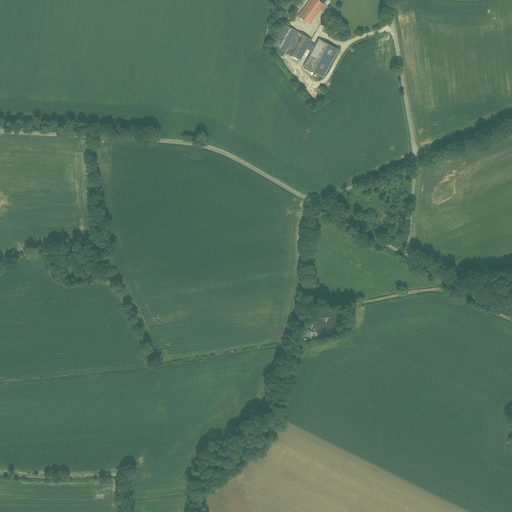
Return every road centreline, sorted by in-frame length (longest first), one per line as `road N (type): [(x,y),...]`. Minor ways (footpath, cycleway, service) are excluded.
road 1 (residential): [(415,159),(311,203),(201,147),(0,133)]
road 2 (residential): [(511,312),(408,256),(415,159)]
road 3 (residential): [(415,159),(384,0)]
